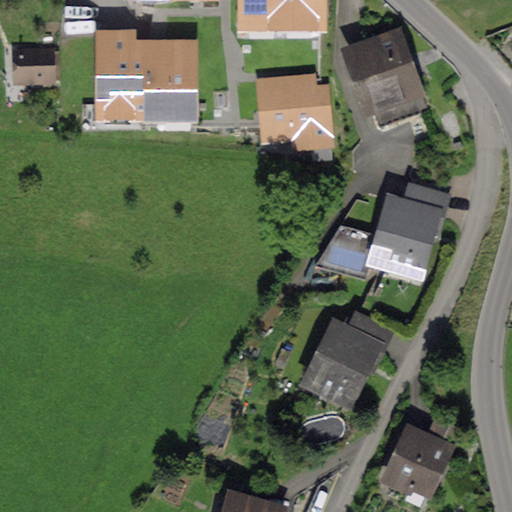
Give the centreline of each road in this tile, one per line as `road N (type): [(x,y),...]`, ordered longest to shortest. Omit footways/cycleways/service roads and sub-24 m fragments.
road 1 (residential): [(342,511),(477,213),(483,155),(459,96),(476,67)]
road 2 (tertiary): [(511,273),(486,372),(511,505)]
